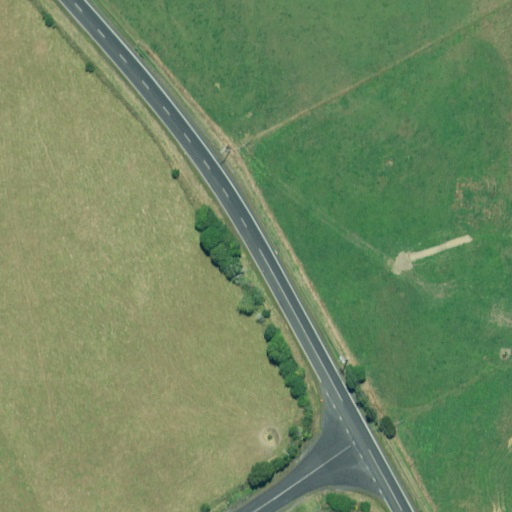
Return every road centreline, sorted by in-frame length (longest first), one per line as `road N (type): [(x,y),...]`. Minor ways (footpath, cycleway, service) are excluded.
road 1 (tertiary): [(70,0),(225,193),(360,437)]
road 2 (residential): [(252,511),(360,437)]
